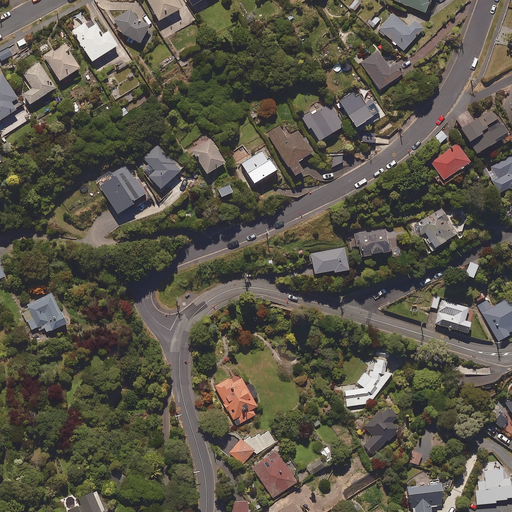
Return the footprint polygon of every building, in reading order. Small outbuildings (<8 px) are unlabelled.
[(182,10),(176,0),(147,0),(160,23),(182,10)] [(361,4),(356,0),(354,0),(350,6),(355,11),(361,4)] [(432,0),(397,0),(397,1),(428,12),(432,0)] [(375,14),(370,9),(363,15),(367,20),(375,14)] [(137,20),(132,11),(114,21),(123,36),(141,44),(150,26),(137,20)] [(408,27),(393,13),(378,30),(403,52),(424,29),(414,21),(408,27)] [(88,30),(84,23),(72,32),(92,63),(118,47),(108,32),(103,35),(96,25),(88,30)] [(80,69),(64,45),(54,52),(53,49),(42,56),(60,83),(80,69)] [(13,56),(9,48),(0,52),(0,59),(1,62),(13,56)] [(389,67),(378,51),(361,63),(380,91),(403,74),(395,62),(389,67)] [(55,89),(39,63),(22,74),(32,89),(23,95),(30,106),(55,89)] [(17,100),(2,74),(0,75),(0,121),(16,112),(11,103),(17,100)] [(374,118),(357,91),(339,102),(356,130),(374,118)] [(344,128),(330,104),(304,119),(318,143),(344,128)] [(129,114),(124,108),(117,113),(122,119),(129,114)] [(506,133),(492,110),(461,130),(477,156),(501,141),(504,146),(511,141),(511,136),(509,132),(506,133)] [(287,138),(279,126),(267,134),(294,178),(304,173),(298,163),(314,153),(300,130),(287,138)] [(447,137),(441,131),(434,138),(440,144),(447,137)] [(226,164),(209,137),(190,149),(207,175),(226,164)] [(471,163),(457,144),(431,163),(445,182),(471,163)] [(182,171),(157,145),(143,159),(154,171),(148,177),(161,190),(182,171)] [(277,172),(264,150),(241,164),(254,186),(277,172)] [(343,164),(341,154),(327,157),(329,167),(343,164)] [(491,180),(499,194),(509,189),(511,192),(511,191),(511,156),(491,167),(496,178),(491,180)] [(104,189),(122,217),(151,198),(129,167),(116,175),(119,179),(104,189)] [(458,236),(442,208),(416,224),(415,222),(409,226),(417,239),(421,236),(432,252),(458,236)] [(390,253),(385,229),(366,233),(366,231),(354,234),(360,259),(390,253)] [(349,272),(345,248),(311,253),(315,276),(334,272),(334,275),(349,272)] [(479,265),(471,261),(464,278),(473,282),(479,265)] [(32,320),(28,322),(32,331),(38,328),(42,337),(66,325),(51,294),(25,307),(32,320)] [(470,308),(434,295),(430,306),(439,310),(434,323),(468,336),(472,324),(465,322),(470,308)] [(511,302),(510,298),(492,308),(487,300),(477,305),(498,343),(510,336),(509,334),(511,332),(511,302)] [(364,373),(355,383),(344,388),(347,408),(367,405),(393,376),(386,370),(388,363),(368,358),(364,373)] [(245,387),(239,374),(215,387),(235,427),(255,416),(253,411),(257,408),(252,398),(257,396),(251,384),(245,387)] [(398,418),(386,406),(364,427),(373,436),(363,446),(373,455),(398,430),(392,424),(398,418)] [(508,421),(501,414),(493,421),(501,429),(508,421)] [(360,446),(344,420),(333,426),(342,442),(345,440),(351,451),(360,446)] [(255,438),(253,435),(246,440),(258,455),(275,442),(268,432),(261,437),(259,434),(255,438)] [(436,434),(421,434),(421,452),(436,452),(436,434)] [(255,452),(240,441),(229,454),(244,466),(255,452)] [(334,458),(326,448),(320,452),(329,462),(334,458)] [(297,483),(276,452),(253,468),(273,499),(297,483)] [(324,467),(319,460),(299,476),(304,482),(324,467)] [(129,481),(117,467),(105,477),(118,492),(129,481)] [(503,480),(503,471),(485,472),(485,482),(475,483),(476,505),(496,504),(496,500),(511,499),(511,487),(510,480),(503,480)] [(445,506),(440,480),(429,482),(430,486),(417,488),(417,486),(407,488),(411,510),(415,509),(415,511),(431,511),(431,508),(445,506)] [(104,511),(96,492),(78,500),(80,507),(67,511),(104,511)] [(286,507),(283,499),(272,504),(276,511),(286,507)] [(248,511),(247,501),(233,502),(233,511),(248,511)]
